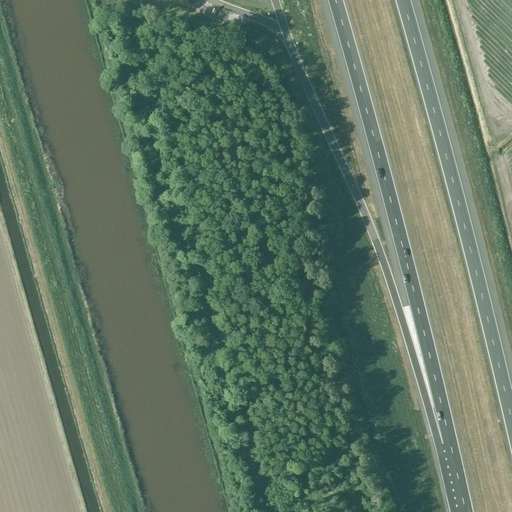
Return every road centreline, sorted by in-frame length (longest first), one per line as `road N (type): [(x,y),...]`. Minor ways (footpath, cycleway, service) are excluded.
road 1 (motorway): [(334,0),(451,453)]
road 2 (motorway): [(511,428),(402,0)]
road 3 (motorway): [(313,101),(377,247),(437,442),(451,453)]
